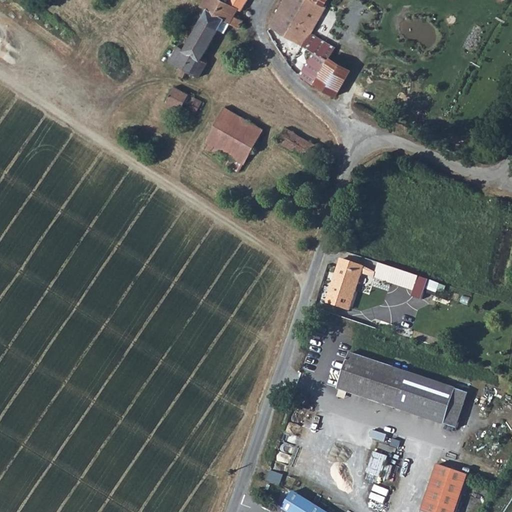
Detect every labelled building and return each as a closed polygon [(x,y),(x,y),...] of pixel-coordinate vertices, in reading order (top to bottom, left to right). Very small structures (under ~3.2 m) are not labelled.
[(239,18),(244,11),(240,9),(226,0),(204,0),(201,6),(208,11),(203,19),(221,31),(227,22),(233,26),(239,30),(245,22),(239,18)] [(226,0),(240,9),(246,0),(226,0)] [(312,0),(284,0),(269,27),(301,48),(312,32),(327,10),(324,7),(312,0)] [(201,58),(221,31),(203,19),(186,49),(179,45),(170,59),(182,67),(179,72),(185,76),(188,71),(200,78),(208,63),(201,58)] [(221,31),(227,35),(233,26),(227,22),(221,31)] [(301,48),(311,53),(325,63),(328,59),(333,49),(312,32),(301,48)] [(311,53),(298,74),(313,83),(325,63),(311,53)] [(325,63),(313,83),(333,96),(348,71),(328,59),(325,63)] [(199,111),(204,102),(177,86),(168,101),(182,109),(185,104),(199,111)] [(245,164),(265,129),(225,106),(206,139),(209,142),(207,148),(222,157),(225,151),(245,164)] [(309,160),(317,146),(284,127),(277,141),(309,160)] [(347,313),(362,270),(339,263),(324,304),(347,313)] [(416,292),(420,278),(379,263),(375,279),(416,292)] [(457,389),(348,354),(336,390),(444,424),(457,389)] [(457,389),(444,424),(463,430),(475,395),(457,389)] [(384,462),(387,456),(373,451),(366,473),(388,480),(393,465),(384,462)] [(436,462),(422,510),(427,511),(455,511),(467,472),(436,462)] [(324,511),(293,492),(283,508),(289,511),(324,511)]
